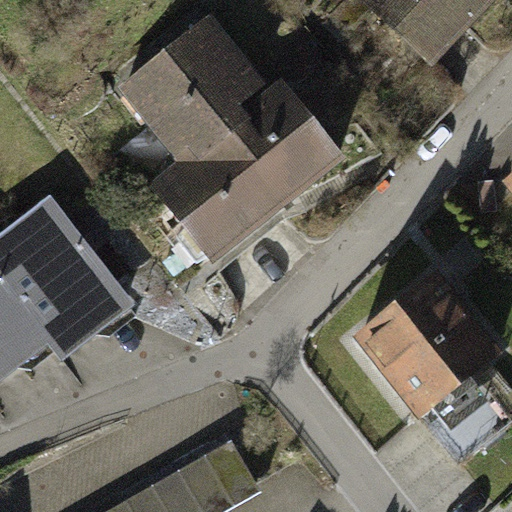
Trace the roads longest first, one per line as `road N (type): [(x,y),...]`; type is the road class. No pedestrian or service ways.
road 1 (residential): [(275,346),(511,100)]
road 2 (residential): [(0,463),(275,346)]
road 3 (residential): [(275,346),(398,511)]
